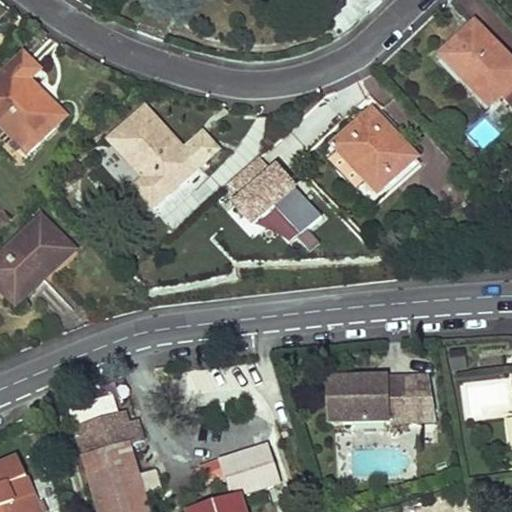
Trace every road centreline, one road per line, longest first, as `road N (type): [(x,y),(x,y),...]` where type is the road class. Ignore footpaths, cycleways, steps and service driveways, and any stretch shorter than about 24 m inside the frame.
road 1 (residential): [(0,389),(160,328),(511,295)]
road 2 (residential): [(411,0),(342,61),(267,83),(146,61),(41,0)]
